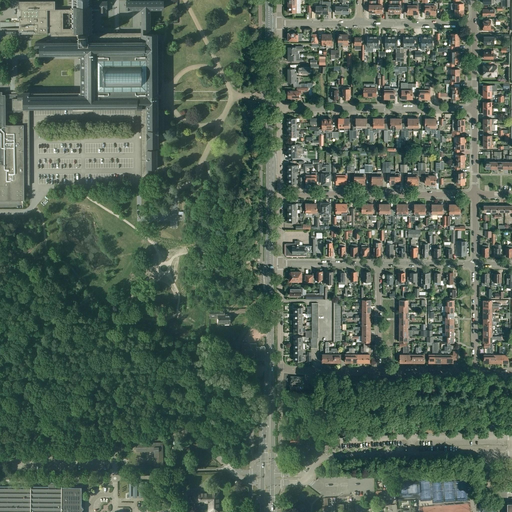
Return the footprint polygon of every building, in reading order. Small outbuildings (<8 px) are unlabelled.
[(50,56),(68,56),(68,54),(80,54),(80,57),(97,57),(146,57),(156,57),(156,42),(158,42),(158,34),(150,34),(150,8),(163,8),(162,0),(152,0),(130,0),(129,0),(127,0),(126,1),(126,9),(141,8),(141,32),(120,32),(117,33),(115,33),(91,33),(92,11),(99,11),(99,12),(106,12),(106,8),(107,8),(107,1),(92,1),(91,0),(71,0),(71,8),(70,8),(70,9),(55,9),(55,0),(19,0),(19,9),(21,9),(21,17),(19,17),(19,33),(51,33),(51,39),(50,39),(50,40),(47,40),(47,41),(35,42),(35,45),(39,45),(40,54),(41,54),(41,57),(48,57),(48,56),(50,56)] [(456,4),(456,9),(463,9),(463,3),(458,3),(458,0),(453,0),(453,4),(456,4)] [(483,20),(483,30),(494,30),(494,27),(491,27),(491,20),(483,20)] [(449,49),(454,48),(454,46),(459,46),(459,39),(449,40),(449,45),(446,45),(446,48),(447,48),(447,49),(449,49)] [(452,58),(460,57),(459,51),(454,51),(454,48),(449,49),(447,49),(447,52),(448,52),(448,54),(452,54),(452,57),(452,58)] [(495,54),(493,54),(493,50),(490,50),(490,52),(484,52),(484,59),(495,58),(495,54)] [(156,57),(146,57),(97,57),(80,57),(80,92),(18,92),(18,94),(2,94),(2,91),(0,91),(0,199),(24,200),(24,186),(23,124),(6,124),(5,98),(13,98),(13,108),(24,108),(24,107),(147,107),(147,184),(150,184),(150,169),(156,169),(156,145),(157,145),(156,57)] [(449,66),(454,67),(454,63),(459,63),(460,57),(452,58),(452,57),(450,57),(450,63),(447,63),(447,66),(449,66)] [(454,67),(449,66),(449,69),(452,69),(452,75),(459,75),(460,69),(454,69),(454,67)] [(497,66),(484,66),(484,76),(497,76),(497,66)] [(288,76),(296,76),(296,73),(299,73),(310,73),(310,67),(299,67),(296,67),(296,69),(288,69),(288,76)] [(460,81),(459,75),(452,75),(449,75),(449,81),(448,81),(445,81),(445,84),(447,84),(454,84),(454,81),(460,81)] [(296,76),(288,76),(289,82),(294,83),(293,84),(299,84),(299,79),(297,79),(296,76)] [(454,87),(454,84),(447,84),(447,93),(448,93),(460,93),(460,87),(454,87)] [(301,94),(301,91),(308,91),(308,87),(297,87),(297,91),(289,91),(289,98),(296,97),(296,100),(299,100),(299,94),(301,94)] [(364,91),(363,92),(363,94),(364,94),(364,95),(368,95),(368,96),(372,96),(372,95),(377,95),(377,88),(364,88),(364,89),(364,90),(364,91)] [(454,134),(459,134),(459,131),(464,131),(464,125),(457,125),(457,131),(452,131),(452,134),(454,134)] [(457,143),(464,143),(465,137),(459,137),(459,134),(454,134),(452,134),(452,137),(457,137),(457,143)] [(464,143),(457,143),(457,149),(454,149),(454,152),(459,152),(459,149),(464,149),(464,143)] [(457,155),(457,160),(465,160),(464,155),(459,155),(459,152),(454,152),(454,155),(457,155)] [(465,162),(465,160),(457,160),(457,163),(453,163),(453,167),(454,166),(454,169),(459,169),(459,166),(465,166),(465,162)] [(459,172),(459,169),(454,169),(454,178),(457,178),(465,178),(465,172),(459,172)] [(342,204),(342,216),(345,216),(345,221),(350,221),(350,216),(347,216),(347,204),(342,204)] [(376,216),(373,216),(373,214),(373,204),(368,204),(368,216),(370,216),(370,218),(371,218),(371,221),(376,221),(376,216)] [(385,216),(388,216),(388,218),(390,218),(390,221),(393,221),(393,216),(390,216),(390,204),(385,204),(385,213),(385,216)] [(416,239),(411,239),(411,241),(411,247),(411,248),(410,249),(410,251),(411,251),(411,256),(417,256),(417,252),(418,252),(418,248),(417,248),(417,244),(416,245),(416,241),(416,239)] [(295,241),(295,244),(286,244),(286,255),(306,256),(306,252),(311,252),(311,255),(316,255),(316,245),(312,245),(311,245),(311,246),(300,246),(299,244),(300,244),(300,241),(295,241)] [(397,252),(400,252),(400,256),(405,256),(405,245),(403,245),(403,241),(399,241),(399,248),(396,248),(396,251),(397,252)] [(456,241),(456,244),(456,251),(459,252),(459,255),(466,256),(466,246),(466,241),(456,241)] [(317,271),(317,275),(314,275),(314,280),(322,280),(322,271),(317,271)] [(292,272),(290,273),(290,281),(302,281),(302,272),(292,272)] [(400,284),(404,284),(404,281),(405,281),(405,273),(399,272),(399,279),(396,279),(396,284),(400,284)] [(447,272),(447,277),(444,277),(444,283),(447,283),(447,287),(451,287),(451,283),(453,283),(453,272),(452,272),(447,272)] [(408,277),(408,281),(414,281),(414,284),(417,284),(417,281),(417,273),(411,273),(411,277),(408,277)] [(501,286),(501,282),(501,277),(501,273),(494,273),(494,281),(492,281),(492,286),(501,286)] [(314,280),(314,275),(313,275),(306,275),(305,283),(313,283),(313,280),(314,280)] [(210,315),(216,315),(216,317),(218,317),(218,319),(220,319),(220,323),(225,323),(225,324),(229,324),(229,322),(230,322),(230,314),(223,314),(223,310),(215,310),(209,310),(210,315)] [(257,360),(265,360),(265,356),(265,351),(265,347),(257,347),(257,343),(253,343),(250,343),(250,351),(247,351),(247,352),(247,355),(248,356),(250,356),(256,356),(257,360)] [(451,347),(447,347),(447,362),(453,363),(453,359),(456,359),(456,351),(453,351),(453,354),(450,354),(450,351),(451,351),(451,347)] [(295,386),(295,384),(303,385),(303,377),(300,377),(291,376),(291,386),(295,386)] [(162,442),(136,443),(136,450),(154,449),(154,451),(156,451),(156,466),(163,466),(162,442)] [(175,466),(186,466),(186,460),(179,460),(179,455),(174,455),(174,459),(172,459),(172,464),(174,464),(175,466)] [(0,511),(81,511),(84,508),(81,506),(82,487),(61,486),(60,486),(55,486),(55,482),(48,482),(48,486),(0,486),(0,511)] [(199,502),(199,503),(199,504),(200,504),(200,505),(201,506),(202,506),(203,506),(204,506),(204,505),(205,504),(205,503),(205,502),(208,502),(208,503),(209,504),(210,504),(210,505),(212,505),(212,508),(209,508),(209,511),(218,511),(218,493),(194,493),(194,502),(199,502)] [(324,511),(328,511),(335,511),(335,507),(328,507),(327,498),(323,498),(324,507),(324,511)] [(403,511),(411,511),(411,510),(411,500),(408,500),(409,510),(404,510),(403,511)] [(496,511),(496,502),(483,503),(483,510),(486,510),(486,511),(496,511)]
